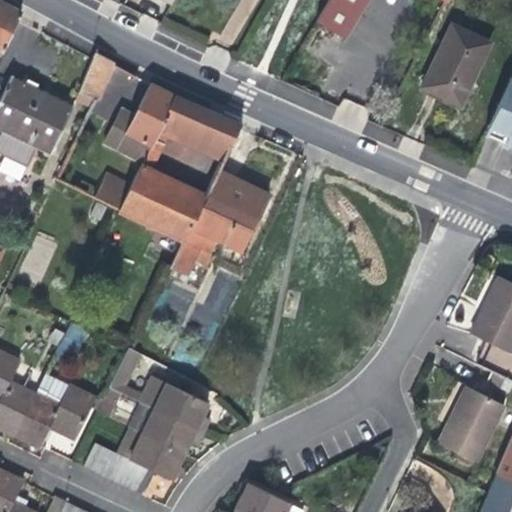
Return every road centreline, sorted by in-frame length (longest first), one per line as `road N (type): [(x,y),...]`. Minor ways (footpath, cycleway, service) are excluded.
road 1 (tertiary): [(51,0),(278,116),(470,199)]
road 2 (residential): [(189,511),(217,474),(328,417),(376,378)]
road 3 (residential): [(376,378),(411,327),(470,199)]
road 4 (unknown): [(470,199),(474,132),(511,15)]
road 5 (residential): [(376,378),(403,435),(370,511)]
road 6 (residential): [(125,511),(0,449)]
